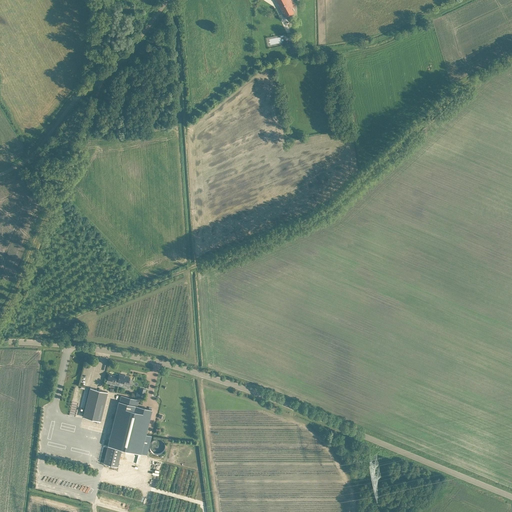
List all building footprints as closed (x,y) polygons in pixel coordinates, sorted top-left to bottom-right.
[(276,0),(285,16),(286,16),(288,20),(293,17),(291,13),(293,12),(291,8),(294,6),(291,0),(289,1),(287,0),(276,0)] [(129,378),(130,377),(119,374),(118,377),(116,376),(116,375),(109,374),(107,382),(118,385),(119,380),(124,382),(123,385),(131,387),(133,379),(129,378)] [(81,380),(68,377),(63,399),(67,400),(64,412),(82,416),(85,404),(90,387),(80,385),(81,380)] [(83,417),(101,421),(108,392),(90,387),(83,417)] [(141,453),(152,409),(131,404),(132,398),(122,395),(121,401),(120,401),(109,445),(123,448),(141,453)] [(149,445),(149,447),(151,450),(152,451),(155,452),(157,453),(160,452),(162,451),(163,449),(165,447),(165,445),(165,442),(163,440),(162,438),(159,437),(157,437),(154,437),(152,438),(150,440),(149,442),(149,445)] [(118,464),(123,448),(109,445),(105,461),(118,464)]
